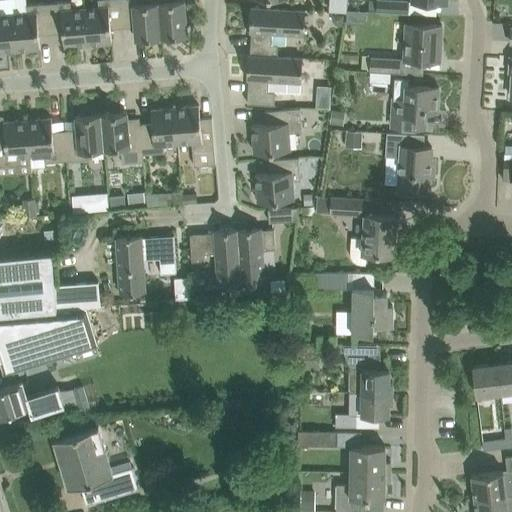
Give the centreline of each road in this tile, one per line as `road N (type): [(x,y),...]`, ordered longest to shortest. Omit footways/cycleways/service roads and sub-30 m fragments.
road 1 (residential): [(457,226),(485,196),(487,151),(473,128),(480,18),(473,0)]
road 2 (residential): [(0,86),(213,67)]
road 3 (residential): [(182,211),(225,203),(213,67)]
road 4 (residential): [(419,511),(422,345)]
road 5 (track): [(87,275),(98,230),(116,218),(182,211)]
road 6 (residential): [(422,345),(425,258),(457,226)]
